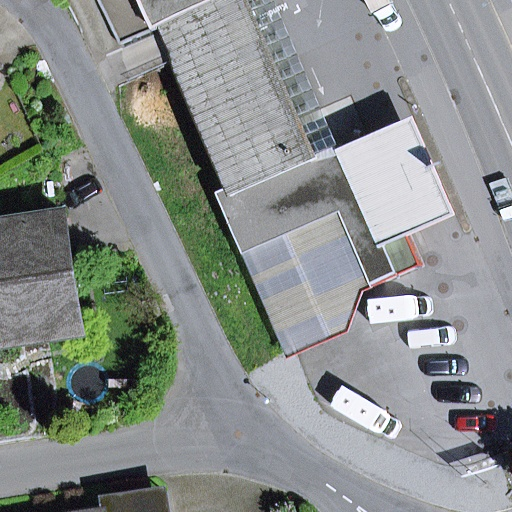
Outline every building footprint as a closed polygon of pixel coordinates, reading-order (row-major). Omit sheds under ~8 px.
[(99,0),(121,46),(164,29),(237,194),(227,198),(249,248),(338,209),(375,288),(424,267),(411,237),(368,139),(320,161),(317,158),(245,0),(99,0)] [(245,0),(317,158),(340,148),(275,0),(245,0)] [(411,237),(458,216),(416,118),(368,139),(411,237)] [(367,293),(375,288),(338,209),(249,248),(242,251),(289,361),(352,334),(367,293)] [(0,344),(84,332),(67,216),(0,225),(0,344)] [(107,501),(109,510),(109,511),(169,511),(166,492),(107,501)]
